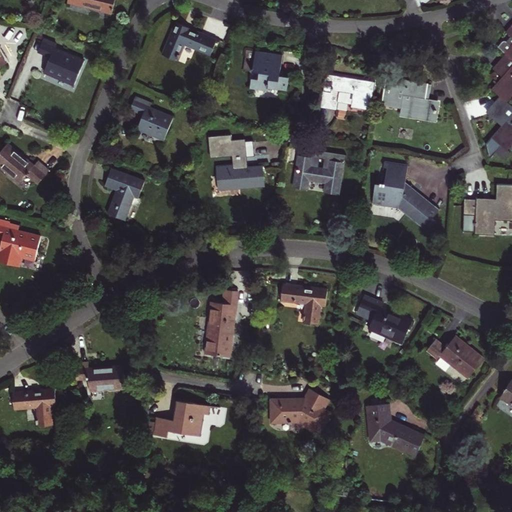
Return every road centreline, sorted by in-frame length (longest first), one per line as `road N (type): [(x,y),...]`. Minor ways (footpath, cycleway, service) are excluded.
road 1 (residential): [(110,293),(218,253),(315,249),(389,266),(511,325)]
road 2 (residential): [(101,300),(157,374),(246,384)]
road 3 (residential): [(148,0),(82,152)]
road 4 (residential): [(431,18),(473,149),(470,161)]
road 5 (residential): [(82,152),(77,224),(110,293)]
road 6 (residential): [(511,355),(444,455)]
